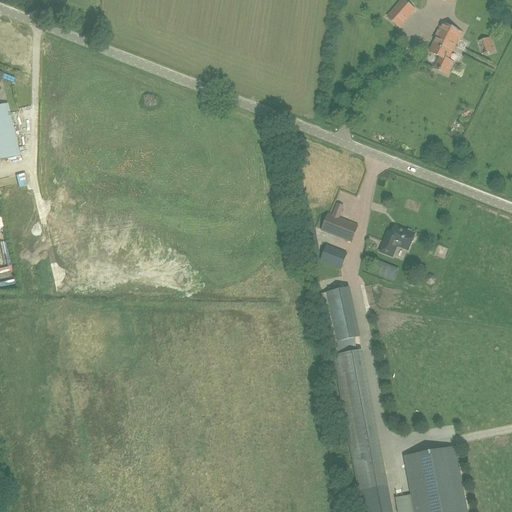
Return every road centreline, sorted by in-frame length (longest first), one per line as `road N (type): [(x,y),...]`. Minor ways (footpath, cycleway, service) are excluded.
road 1 (unclassified): [(511,209),(0,6)]
road 2 (unknown): [(383,449),(351,256),(380,157)]
road 3 (unknown): [(511,425),(383,449),(394,511)]
